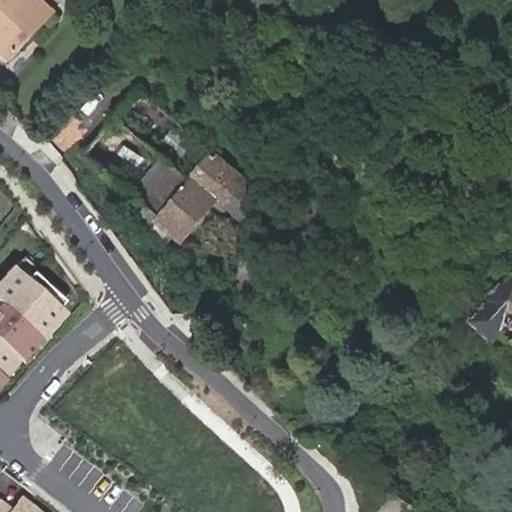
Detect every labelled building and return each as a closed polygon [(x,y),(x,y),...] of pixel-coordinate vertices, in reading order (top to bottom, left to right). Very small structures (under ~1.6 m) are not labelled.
[(28,55),(71,5),(64,0),(0,0),(0,20),(4,24),(16,35),(11,41),(28,55)] [(0,28),(0,32),(11,41),(16,35),(4,24),(0,28)] [(215,204),(242,175),(210,145),(148,213),(178,239),(211,200),(215,204)] [(221,209),(248,180),(242,175),(215,204),(221,209)] [(238,224),(266,195),(248,180),(221,209),(238,224)] [(338,205),(320,189),(307,204),(315,211),(308,220),(317,228),(338,205)] [(0,396),(72,313),(18,264),(0,284),(0,396)] [(489,301),(473,320),(495,340),(501,334),(511,344),(511,275),(508,281),(504,278),(485,299),(489,301)] [(2,498),(0,500),(0,511),(46,511),(23,495),(15,507),(2,498)]
